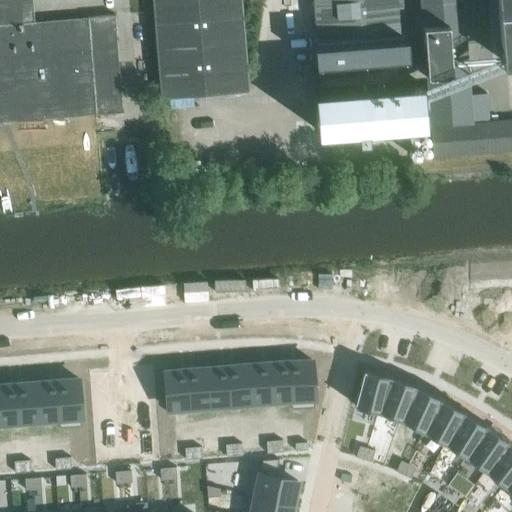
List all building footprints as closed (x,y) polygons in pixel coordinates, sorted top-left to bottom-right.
[(0,0),(0,121),(95,114),(87,16),(34,20),(32,0),(0,0)] [(153,0),(161,95),(247,89),(240,0),(153,0)] [(314,0),(317,43),(313,43),(315,63),(319,63),(321,83),(355,80),(356,86),(366,85),(365,79),(406,76),(406,75),(416,74),(425,73),(429,123),(430,123),(433,155),(511,149),(511,118),(511,119),(486,120),(483,92),(469,93),(461,0),(420,0),(425,59),(405,60),(405,56),(409,56),(407,36),(403,36),(400,0),(314,0)] [(511,0),(497,0),(502,60),(507,60),(508,69),(511,68),(511,0)] [(115,14),(87,16),(95,114),(123,111),(123,110),(121,110),(113,15),(115,15),(115,14)] [(425,120),(422,81),(366,85),(356,86),(313,89),(316,129),(356,126),(357,136),(367,135),(367,125),(425,120)] [(308,361),(285,363),(288,401),(311,399),(308,361)] [(285,363),(265,364),(268,402),(288,401),(285,363)] [(265,364),(244,366),(247,404),(268,402),(265,364)] [(244,366),(224,367),(227,406),(247,404),(244,366)] [(224,367),(204,369),(207,407),(227,406),(224,367)] [(368,368),(359,407),(381,414),(394,376),(368,368)] [(204,369),(183,371),(186,409),(207,407),(204,369)] [(183,371),(162,372),(165,411),(186,409),(183,371)] [(394,376),(381,414),(404,422),(418,385),(394,376)] [(81,379),(59,380),(62,419),(84,417),(81,379)] [(59,380),(39,382),(42,420),(62,419),(59,380)] [(39,382),(19,383),(22,422),(42,420),(39,382)] [(0,384),(0,407),(1,423),(22,422),(19,383),(0,384)] [(418,385),(404,422),(425,431),(443,395),(418,385)] [(443,395),(425,431),(447,442),(466,407),(443,395)] [(466,407),(447,442),(467,454),(489,421),(466,407)] [(489,421),(467,454),(486,468),(510,436),(489,421)] [(511,437),(510,436),(486,468),(505,483),(511,474),(511,437)] [(275,451),(274,439),(266,440),(267,452),(275,451)] [(283,451),(282,439),(274,439),(275,451),(283,451)] [(307,449),(307,441),(295,442),(296,449),(307,449)] [(242,454),(241,442),(234,443),(234,454),(242,454)] [(234,454),(234,443),(226,443),(227,455),(234,454)] [(363,458),(367,447),(360,444),(356,456),(363,458)] [(202,457),(201,445),(193,446),(194,458),(202,457)] [(194,458),(193,446),(185,446),(186,458),(194,458)] [(371,461),(375,449),(367,447),(363,458),(371,461)] [(71,467),(70,455),(63,456),(64,468),(71,467)] [(64,468),(63,456),(55,457),(56,468),(64,468)] [(251,470),(246,492),(293,503),(298,480),(280,476),(279,458),(263,459),(260,472),(251,470)] [(23,471),(22,459),(14,460),(15,472),(23,471)] [(31,471),(30,459),(22,459),(23,471),(31,471)] [(403,474),(408,463),(401,459),(396,470),(403,474)] [(410,477),(415,466),(408,463),(403,474),(410,477)] [(169,478),(168,466),(160,467),(161,479),(169,478)] [(176,466),(168,466),(169,478),(177,478),(176,466)] [(131,469),(123,470),(124,482),(132,481),(131,469)] [(124,482),(123,470),(115,470),(116,482),(124,482)] [(456,471),(447,484),(464,496),(474,483),(456,471)] [(79,485),(78,473),(70,474),(71,486),(79,485)] [(86,473),(78,473),(79,485),(87,485),(86,473)] [(41,476),(33,477),(34,489),(42,488),(41,476)] [(34,489),(33,477),(25,477),(26,489),(34,489)] [(221,496),(220,488),(207,485),(208,497),(221,496)] [(290,511),(293,503),(246,492),(245,494),(250,495),(246,511),(290,511)]
